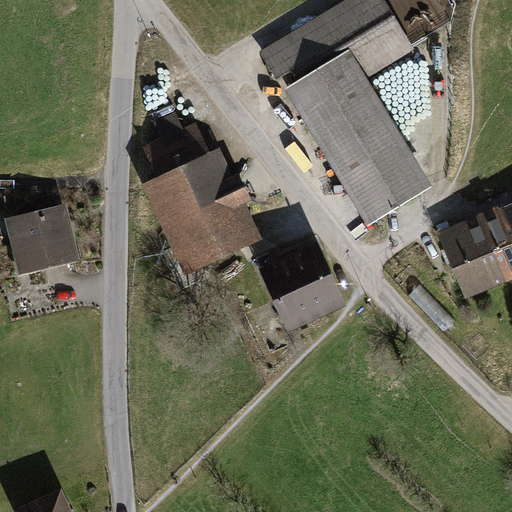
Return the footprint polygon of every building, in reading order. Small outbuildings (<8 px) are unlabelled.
[(377,0),(357,0),(260,60),(362,238),(427,198),(364,89),(415,56),(377,0)] [(140,157),(154,190),(142,195),(179,283),(259,250),(217,148),(206,153),(196,128),(182,134),(176,122),(154,131),(161,148),(140,157)] [(511,208),(442,238),(468,298),(511,279),(511,208)] [(64,214),(3,227),(15,286),(77,273),(64,214)] [(318,244),(260,271),(289,334),(347,307),(318,244)] [(60,511),(54,498),(24,511),(60,511)]
